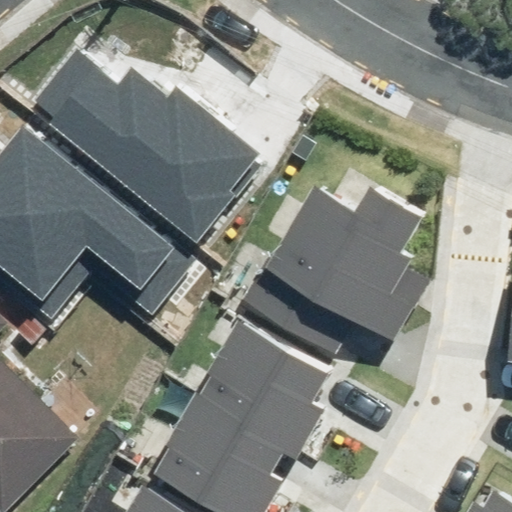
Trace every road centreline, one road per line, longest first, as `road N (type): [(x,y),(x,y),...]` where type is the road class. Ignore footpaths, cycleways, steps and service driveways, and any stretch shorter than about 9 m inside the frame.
road 1 (residential): [(499,79),(445,415),(394,511)]
road 2 (residential): [(337,0),(499,79)]
